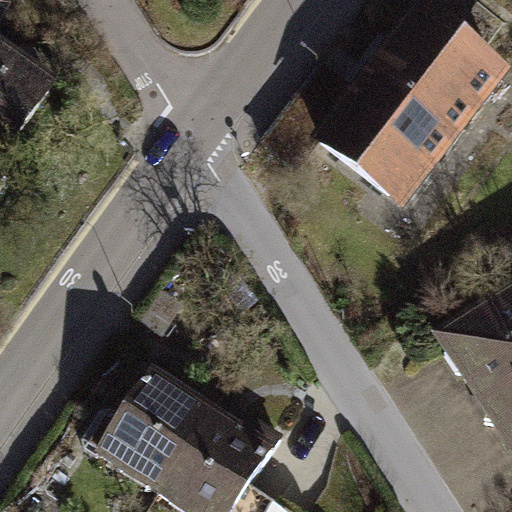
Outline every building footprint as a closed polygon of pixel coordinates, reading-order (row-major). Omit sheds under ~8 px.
[(476,0),(424,0),(421,4),(483,52),(506,23),(476,0)] [(329,149),(405,209),(511,74),(483,52),(421,4),(355,89),(316,139),(329,149)] [(0,42),(0,155),(28,173),(79,92),(0,42)] [(306,179),(329,149),(316,139),(355,89),(323,64),(261,144),(306,179)] [(511,296),(442,342),(511,447),(511,296)] [(156,491),(209,409),(153,372),(100,455),(156,491)] [(189,511),(222,511),(266,445),(209,409),(156,491),(189,511)] [(248,484),(237,511),(304,511),(306,506),(248,484)]
